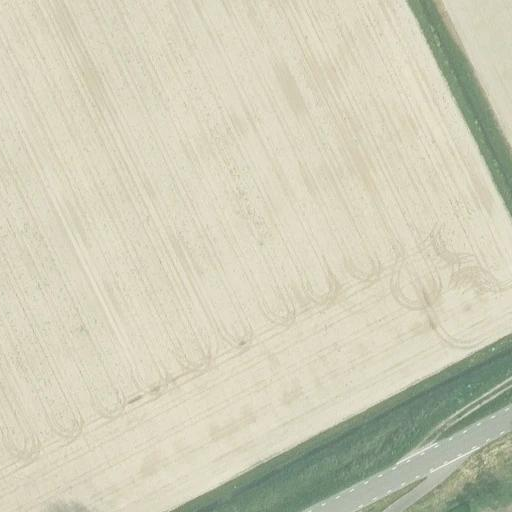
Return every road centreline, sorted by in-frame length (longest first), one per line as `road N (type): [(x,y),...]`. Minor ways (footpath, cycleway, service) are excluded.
road 1 (tertiary): [(511,417),(328,511)]
road 2 (track): [(511,382),(436,432),(396,478)]
